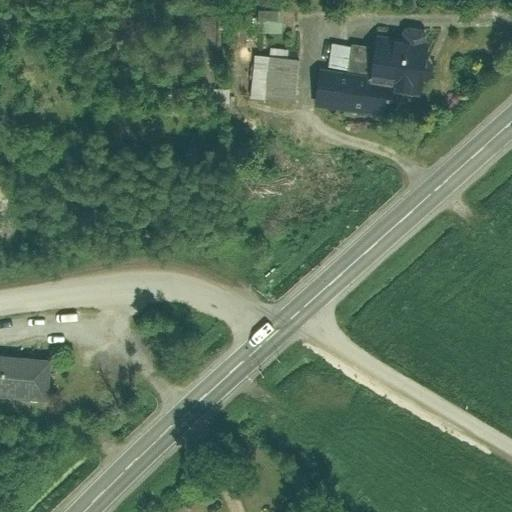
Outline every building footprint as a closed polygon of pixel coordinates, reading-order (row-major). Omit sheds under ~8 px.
[(259,10),(258,33),(282,33),(282,11),(259,10)] [(432,46),(426,45),(427,37),(424,31),(403,30),(399,32),(398,40),(375,37),(373,50),(369,78),(328,72),(321,72),(316,108),(389,119),(392,95),(424,99),(432,46)] [(369,78),(373,50),(352,47),(351,49),(332,46),(328,72),(369,78)] [(300,63),(254,58),(250,103),(295,108),(300,63)] [(0,402),(47,407),(51,364),(0,359),(0,402)]
